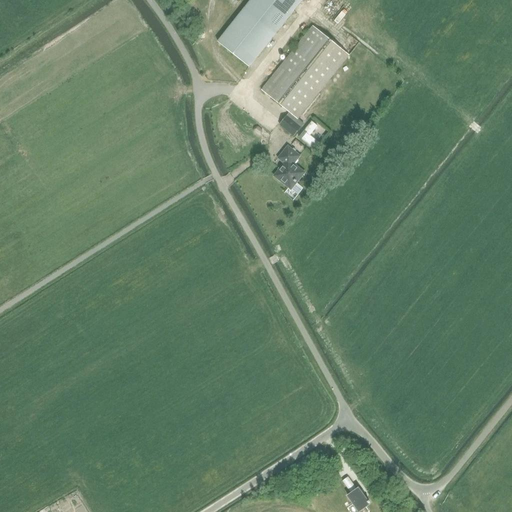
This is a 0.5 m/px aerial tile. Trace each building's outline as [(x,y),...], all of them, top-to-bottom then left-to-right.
[(250,0),(217,42),(249,67),(302,0),(250,0)] [(261,90),(289,112),(278,126),(294,138),(304,125),(298,120),(349,55),(313,25),(261,90)] [(299,138),(315,151),(320,144),(310,136),(318,126),(312,121),(299,138)] [(273,176),(291,191),(306,172),(295,164),(301,156),(288,145),(277,158),(283,163),(273,176)] [(347,496),(358,511),(360,511),(370,505),(369,504),(370,503),(359,487),(356,489),(347,477),(342,480),(351,493),(347,496)]
